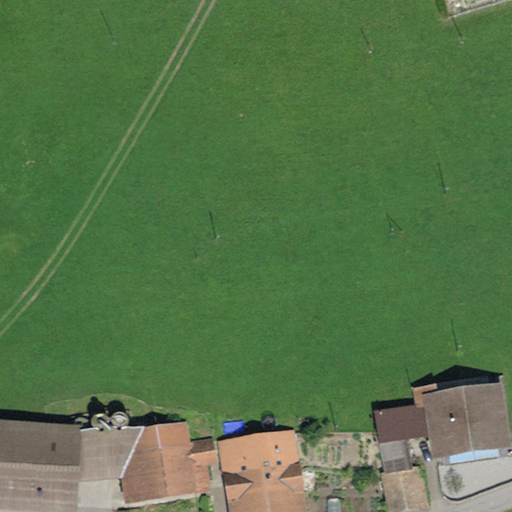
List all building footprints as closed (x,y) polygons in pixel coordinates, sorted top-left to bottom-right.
[(437,386),(414,390),(417,408),(375,415),(385,473),(414,468),(410,445),(429,441),(432,462),(511,450),(511,448),(502,385),(438,395),(437,386)] [(116,428),(121,430),(126,427),(128,423),(127,417),(122,414),(117,415),(113,418),(113,424),(116,428)] [(96,430),(101,431),(105,429),(107,425),(107,421),(104,417),(100,416),(95,418),(93,422),(93,426),(96,430)] [(82,433),(82,426),(0,421),(0,510),(29,511),(76,511),(79,485),(122,479),(114,430),(82,433)] [(191,443),(188,421),(145,428),(114,430),(122,479),(126,506),(213,493),(209,467),(219,465),(215,439),(191,443)] [(308,511),(295,430),(219,442),(230,511),(308,511)] [(413,511),(431,508),(422,466),(414,468),(385,473),(382,474),(389,511),(413,511)]
